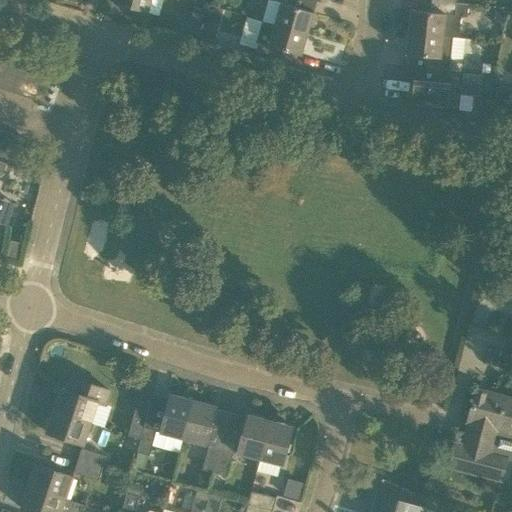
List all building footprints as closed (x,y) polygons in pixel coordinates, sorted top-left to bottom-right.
[(115,0),(115,3),(144,11),(147,0),(115,0)] [(270,0),(281,3),(274,24),(307,34),(313,12),(287,4),(288,0),(270,0)] [(468,4),(456,3),(433,0),(431,0),(430,12),(411,10),(408,32),(453,37),(458,38),(460,16),(466,16),(468,4)] [(301,55),(307,34),(274,24),(268,45),(259,42),(255,55),(279,62),(283,50),(301,55)] [(463,73),(463,72),(464,61),(463,60),(465,38),(458,38),(453,37),(408,32),(406,54),(425,57),(424,69),(434,70),(463,73)] [(0,87),(1,88),(9,65),(0,62),(0,87)] [(12,92),(20,69),(9,65),(1,88),(12,92)] [(12,92),(23,96),(31,73),(20,69),(12,92)] [(413,80),(413,82),(411,102),(447,107),(447,108),(460,110),(462,95),(480,97),(482,75),(463,72),(463,73),(434,70),(433,82),(413,80)] [(23,96),(35,99),(42,77),(31,73),(23,96)] [(0,155),(4,156),(11,133),(0,129),(0,155)] [(142,144),(141,135),(133,132),(125,138),(127,147),(135,150),(142,144)] [(4,156),(15,160),(22,137),(11,133),(4,156)] [(98,402),(106,405),(110,391),(72,378),(68,391),(61,388),(53,410),(91,423),(98,402)] [(511,398),(476,389),(467,422),(462,445),(455,443),(449,467),(501,480),(506,460),(511,461),(511,398)] [(183,438),(193,400),(171,394),(160,432),(183,438)] [(193,400),(183,438),(205,444),(215,406),(193,400)] [(84,445),(91,423),(53,410),(46,432),(84,445)] [(141,439),(144,427),(148,413),(135,410),(128,435),(141,439)] [(248,414),(247,416),(237,453),(260,459),(270,420),(248,414)] [(270,420),(260,459),(282,465),(292,426),(270,420)] [(150,456),(157,430),(144,427),(141,439),(137,452),(150,456)] [(202,470),(215,473),(221,448),(209,445),(202,470)] [(102,469),(106,456),(82,448),(78,460),(102,469)] [(221,448),(215,473),(227,476),(234,451),(221,448)] [(98,481),(102,469),(78,460),(74,473),(98,481)] [(28,486),(66,499),(73,477),(35,464),(28,486)] [(290,478),(284,493),(297,498),(303,483),(290,478)] [(33,511),(61,511),(66,499),(28,486),(21,508),(33,511)] [(248,504),(273,510),(276,498),(251,491),(248,504)] [(134,511),(139,496),(126,493),(121,511),(134,511)] [(423,511),(425,509),(378,494),(371,511),(423,511)] [(201,511),(204,505),(196,503),(193,504),(191,511),(201,511)]
